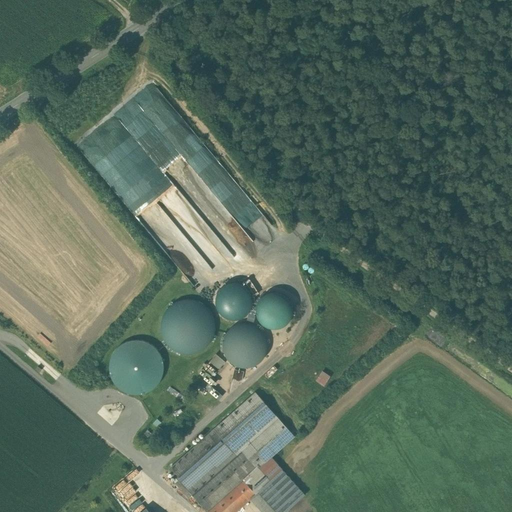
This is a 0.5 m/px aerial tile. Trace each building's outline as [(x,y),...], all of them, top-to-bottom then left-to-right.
[(140,101),(117,109),(182,192),(188,189),(192,200),(238,258),(254,252),(259,248),(258,245),(253,238),(257,235),(254,228),(247,230),(242,223),(250,216),(241,220),(238,216),(243,214),(240,210),(245,209),(250,205),(207,150),(207,152),(174,110),(153,118),(140,101)] [(146,156),(150,152),(133,132),(129,135),(146,156)] [(225,284),(219,290),(216,297),(216,305),(221,312),(227,317),(235,318),(243,315),(249,310),(252,302),(251,294),(247,288),(240,283),(232,282),(225,284)] [(265,294),(260,300),(257,307),(257,315),(261,322),(268,326),(276,328),(284,325),(290,320),(292,312),(292,304),(288,297),(281,293),(273,292),(265,294)] [(164,315),(162,322),(162,329),(164,337),(168,343),(173,348),(180,351),(187,353),(195,352),(202,349),(208,344),(212,338),(214,331),(214,323),(212,316),(209,309),(203,304),(196,301),(189,300),(181,301),(174,304),(168,308),(164,315)] [(234,325),(229,330),(225,336),(223,343),(224,351),(227,357),(232,362),(238,366),(246,367),(253,365),(259,362),(264,356),(267,350),(267,342),(265,335),(261,329),(255,325),(248,323),(241,323),(234,325)] [(112,355),(110,362),(110,370),(112,377),(116,384),(121,389),(128,392),(136,393),(143,392),(150,389),(156,385),(160,378),(162,371),(163,364),(161,356),(157,350),(151,345),(144,341),(137,340),(129,341),(122,344),(117,349),(112,355)] [(225,361),(216,353),(210,361),(219,369),(225,361)] [(318,364),(319,369),(331,365),(330,360),(318,364)] [(217,371),(208,363),(204,367),(213,375),(217,371)] [(319,380),(328,386),(334,375),(325,369),(319,380)] [(257,467),(270,456),(293,435),(255,392),(214,428),(237,454),(242,450),(257,467)] [(214,428),(168,469),(179,480),(192,495),(237,454),(214,428)] [(237,454),(192,495),(206,511),(243,479),(244,479),(257,467),(242,450),(237,454)] [(286,511),(305,494),(270,456),(257,467),(244,479),(256,493),(251,498),(263,511),(286,511)] [(243,479),(206,511),(234,511),(251,498),(256,493),(244,479),(243,479)] [(188,498),(192,495),(179,480),(175,483),(188,498)]
